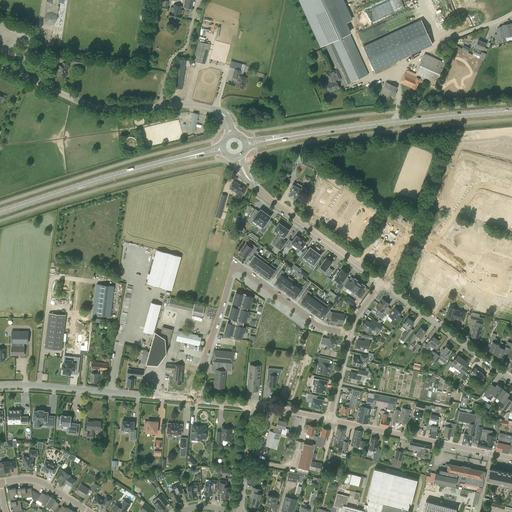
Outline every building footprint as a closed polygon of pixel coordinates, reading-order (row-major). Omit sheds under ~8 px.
[(64,3),(64,0),(52,0),(52,3),(47,1),(45,11),(47,13),(44,17),(46,22),(50,25),(55,23),(57,19),(56,14),(58,13),(59,6),(58,6),(59,3),(64,3)] [(193,0),(184,0),(183,7),(191,9),(193,0)] [(300,0),(311,23),(339,10),(345,8),(341,0),(300,0)] [(168,16),(180,19),(181,14),(182,10),(181,10),(182,6),(173,4),(172,12),(169,12),(168,16)] [(368,74),(349,33),(339,10),(311,23),(322,48),(326,46),(343,82),(347,80),(349,83),(368,74)] [(363,47),(375,71),(431,46),(419,21),(363,47)] [(511,35),(511,22),(502,25),(503,29),(496,31),(498,39),(505,37),(505,38),(511,35)] [(481,52),(480,51),(481,49),(483,50),(486,43),(478,40),(476,47),(473,53),(480,56),(481,52)] [(198,41),(193,60),(205,64),(210,44),(198,41)] [(424,53),(414,76),(436,85),(446,63),(424,53)] [(178,59),(173,87),(182,89),(186,60),(178,59)] [(58,75),(65,76),(67,63),(63,63),(62,66),(59,65),(58,75)] [(244,89),(247,78),(240,76),(241,70),(235,69),(232,77),(237,78),(235,86),(244,89)] [(336,69),(329,73),(326,74),(330,82),(326,84),(330,92),(339,88),(337,82),(341,80),(336,69)] [(416,77),(405,73),(401,83),(416,89),(420,79),(416,77)] [(397,87),(386,82),(379,98),(392,103),(397,92),(395,92),(397,87)] [(417,93),(414,100),(419,102),(422,95),(417,93)] [(189,130),(195,132),(198,114),(193,113),(189,130)] [(307,166),(313,169),(316,162),(311,159),(307,166)] [(480,175),(479,169),(482,168),(481,162),(478,162),(478,165),(472,166),(474,176),(480,175)] [(495,183),(498,174),(492,172),(493,169),(489,168),(486,176),(490,177),(489,181),(495,183)] [(470,182),(465,178),(467,175),(461,171),(459,174),(461,175),(458,181),(466,187),(470,182)] [(498,174),(495,183),(501,185),(502,181),(506,182),(509,174),(504,172),(503,175),(498,174)] [(233,181),(229,188),(237,193),(236,195),(240,198),(246,189),(233,181)] [(288,196),(294,199),(300,189),(301,186),(297,183),(295,186),(293,185),(289,191),(290,192),(288,196)] [(451,194),(460,200),(463,195),(458,191),(460,189),(455,185),(453,188),(455,189),(451,194)] [(477,195),(485,201),(488,196),(481,191),(477,195)] [(224,206),(227,195),(221,194),(218,204),(224,206)] [(451,194),(448,199),(456,205),(457,203),(458,204),(460,201),(459,201),(460,200),(451,194)] [(485,201),(477,195),(474,200),(482,205),(485,201)] [(482,205),(474,200),(471,204),(479,210),(482,205)] [(479,210),(471,204),(468,209),(475,214),(479,210)] [(257,215),(253,212),(251,215),(252,215),(250,218),(258,223),(266,212),(263,210),(263,211),(260,209),(257,215)] [(511,214),(504,210),(501,215),(510,219),(511,214)] [(266,212),(258,223),(262,227),(260,230),(264,233),(269,226),(265,223),(270,216),(268,215),(268,214),(266,212)] [(510,219),(501,215),(499,220),(497,219),(496,222),(502,225),(503,222),(508,224),(510,219)] [(284,237),(289,230),(285,227),(283,226),(283,225),(283,226),(279,223),(274,230),(281,235),(279,237),(281,238),(275,246),(280,250),(286,242),(282,239),(284,237)] [(349,237),(354,231),(359,234),(363,229),(355,223),(353,226),(350,224),(343,233),(349,237)] [(306,243),(296,235),(292,242),(289,240),(285,245),(289,248),(293,244),(301,250),(306,243)] [(251,251),(253,253),(257,248),(250,242),(248,245),(246,243),(242,249),(243,255),(246,258),(251,251)] [(308,261),(316,250),(313,248),(313,249),(310,247),(308,250),(307,249),(305,252),(304,251),(298,258),(301,261),(304,257),(308,261)] [(147,284),(171,291),(181,257),(156,250),(147,284)] [(254,268),(260,260),(262,257),(257,254),(259,252),(256,250),(250,257),(253,259),(249,264),(254,268)] [(319,252),(316,250),(308,261),(313,264),(310,267),(313,270),(319,262),(318,261),(320,259),(318,258),(320,255),(318,253),(319,252)] [(429,256),(421,267),(428,272),(436,261),(429,256)] [(325,260),(324,259),(321,262),(322,263),(320,266),(325,270),(324,272),(329,276),(333,271),(328,267),(332,262),(326,257),(325,260)] [(265,263),(260,260),(254,268),(259,271),(265,263)] [(269,262),(267,261),(265,263),(259,271),(264,275),(270,267),(267,265),(269,262)] [(270,267),(264,275),(269,279),(273,274),(275,276),(280,268),(278,266),(276,268),(271,264),(270,267)] [(343,280),(348,273),(342,269),(335,278),(339,282),(336,286),(340,290),(346,282),(343,280)] [(280,287),(286,279),(287,278),(282,274),(284,272),(281,270),(276,276),(279,278),(275,283),(276,284),(275,284),(278,286),(278,285),(280,287)] [(347,288),(352,291),(360,281),(358,278),(357,280),(354,278),(352,281),(350,281),(348,280),(344,286),(347,288)] [(291,282),(286,279),(280,287),(285,290),(291,282)] [(291,282),(285,290),(290,294),(297,284),(292,281),(291,282)] [(363,283),(360,281),(352,291),(358,295),(357,296),(360,298),(365,292),(363,290),(362,289),(364,287),(365,286),(365,285),(365,286),(362,284),(363,283)] [(93,314),(111,316),(114,286),(97,284),(93,314)] [(304,285),(301,288),(297,284),(290,294),(292,295),(291,296),(294,298),(294,297),(295,298),(299,292),(301,294),(306,287),(304,285)] [(306,306),(312,298),(309,296),(312,293),(307,289),(303,295),(305,297),(301,302),(303,304),(305,306),(306,306)] [(244,321),(246,322),(249,311),(247,310),(248,307),(250,308),(253,297),(246,295),(246,294),(243,293),(243,294),(236,292),(233,303),(238,305),(237,308),(232,306),(229,317),(232,318),(230,323),(228,322),(225,333),(231,335),(231,336),(234,337),(234,336),(241,338),(244,327),(243,326),(244,321)] [(319,299),(314,295),(312,298),(306,306),(311,309),(319,299)] [(352,306),(355,302),(348,297),(345,301),(352,306)] [(316,313),(323,302),(319,299),(311,309),(316,313)] [(382,299),(376,307),(380,310),(377,315),(382,319),(387,313),(384,311),(389,304),(382,299)] [(328,306),(323,302),(316,313),(316,314),(318,316),(319,315),(321,317),(325,311),(327,313),(332,306),(330,304),(328,306)] [(153,303),(146,329),(145,332),(153,334),(154,332),(161,305),(153,303)] [(205,305),(194,303),(192,314),(202,316),(205,305)] [(454,318),(463,321),(466,312),(448,307),(445,317),(453,320),(454,318)] [(395,308),(389,316),(393,319),(390,322),(396,326),(402,318),(399,315),(401,313),(395,308)] [(345,319),(344,318),(344,315),(332,312),(329,310),(326,316),(329,318),(331,318),(330,322),(335,323),(335,322),(343,324),(343,320),(345,319)] [(66,315),(49,313),(45,348),(62,350),(66,315)] [(483,324),(489,325),(490,320),(479,317),(480,315),(472,313),(470,320),(475,322),(474,325),(472,333),(471,337),(478,339),(479,336),(478,336),(479,336),(481,327),(482,328),(483,324)] [(366,332),(369,334),(371,334),(372,334),(375,330),(378,332),(383,326),(372,318),(369,322),(366,320),(361,327),(367,331),(366,332)] [(414,322),(408,318),(404,323),(401,326),(407,331),(401,339),(404,342),(413,330),(410,327),(414,322)] [(140,362),(146,364),(147,362),(158,365),(167,352),(173,330),(162,327),(159,337),(154,335),(150,352),(144,350),(140,362)] [(426,332),(421,328),(416,334),(414,333),(410,339),(407,343),(413,347),(416,343),(413,341),(417,336),(421,339),(426,332)] [(28,331),(12,331),(12,343),(12,346),(11,350),(11,351),(11,355),(18,355),(18,354),(20,354),(20,355),(24,355),(24,346),(24,343),(28,343),(28,331)] [(178,331),(176,341),(179,342),(181,342),(182,342),(195,345),(199,346),(199,345),(201,340),(201,336),(189,333),(178,331)] [(499,345),(499,344),(495,343),(497,339),(495,338),(496,334),(492,333),(489,340),(492,342),(489,350),(495,353),(495,354),(499,345)] [(433,336),(429,341),(425,347),(428,349),(430,346),(434,349),(439,341),(433,336)] [(334,351),(337,340),(329,338),(329,339),(322,337),(321,344),(324,344),(325,343),(328,343),(327,349),(334,351)] [(359,351),(363,352),(364,347),(367,348),(367,350),(368,350),(370,339),(364,338),(364,340),(358,339),(356,347),(359,347),(359,351)] [(499,344),(499,345),(495,354),(501,357),(503,353),(505,354),(506,353),(508,354),(511,344),(511,343),(507,341),(506,344),(500,342),(499,344)] [(421,346),(417,343),(413,349),(412,350),(416,353),(421,346)] [(451,350),(446,347),(444,349),(443,348),(440,352),(441,352),(439,355),(436,353),(431,359),(436,363),(440,357),(441,358),(443,356),(448,360),(451,354),(449,353),(451,350)] [(216,370),(214,387),(224,388),(225,371),(231,371),(232,363),(233,363),(234,352),(213,350),(212,361),(213,361),(212,369),(216,370)] [(352,365),(362,367),(362,363),(367,364),(367,362),(370,362),(374,357),(360,353),(359,358),(354,357),(352,365)] [(453,366),(456,368),(463,359),(457,355),(452,362),(450,360),(445,367),(448,369),(450,366),(452,368),(453,366)] [(74,360),(67,359),(67,364),(65,364),(63,364),(62,368),(63,368),(62,374),(67,375),(67,374),(70,374),(70,373),(74,374),(75,368),(79,369),(80,357),(74,356),(74,357),(74,360)] [(329,376),(331,364),(324,362),(325,359),(319,358),(318,364),(322,365),(320,374),(329,376)] [(469,363),(463,359),(456,368),(459,371),(458,371),(460,372),(457,376),(461,378),(462,377),(465,372),(463,370),(469,363)] [(91,372),(90,378),(90,381),(97,382),(98,373),(98,369),(107,370),(108,364),(92,362),(91,369),(91,372)] [(172,383),(182,384),(183,372),(185,373),(185,371),(183,371),(183,366),(175,365),(166,364),(165,369),(174,370),(172,383)] [(250,365),(247,390),(258,391),(260,366),(250,365)] [(278,381),(280,376),(282,370),(268,368),(267,381),(269,382),(269,386),(276,387),(276,381),(278,381)] [(473,376),(474,375),(481,381),(485,377),(482,375),(483,374),(474,368),(470,373),(473,376)] [(134,376),(142,377),(144,371),(128,369),(127,377),(127,382),(127,386),(134,387),(135,378),(134,378),(134,376)] [(350,372),(348,381),(358,383),(360,376),(366,378),(369,378),(370,373),(367,372),(358,370),(358,374),(350,372)] [(324,394),(327,381),(313,378),(312,385),(318,386),(316,392),(324,394)] [(491,400),(494,395),(497,397),(503,389),(497,385),(495,387),(491,384),(483,394),(484,395),(483,397),(488,401),(489,399),(491,400)] [(503,389),(497,397),(500,399),(496,404),(505,411),(511,401),(511,400),(507,397),(509,394),(503,389)] [(342,406),(341,413),(347,415),(349,407),(350,408),(355,409),(358,395),(359,395),(360,391),(353,390),(350,403),(349,403),(348,402),(347,403),(346,403),(346,404),(345,404),(345,405),(344,406),(342,406)] [(375,394),(373,399),(395,404),(397,398),(375,394)] [(323,400),(313,398),(311,407),(316,408),(316,409),(319,410),(319,409),(321,409),(323,400)] [(360,406),(357,421),(368,423),(371,408),(373,409),(375,400),(373,399),(372,405),(366,404),(365,403),(364,407),(360,406)] [(420,419),(422,413),(418,412),(419,409),(429,411),(430,406),(425,405),(416,403),(416,405),(414,404),(413,407),(415,407),(413,418),(420,419)] [(395,409),(392,421),(399,423),(399,422),(405,423),(407,417),(408,417),(409,410),(410,407),(406,406),(405,408),(402,408),(401,412),(399,411),(400,410),(395,409)] [(8,419),(8,424),(18,424),(28,424),(28,417),(21,417),(21,410),(8,410),(8,419)] [(34,411),(33,420),(35,420),(34,425),(34,427),(41,427),(41,426),(42,426),(42,425),(41,425),(41,420),(47,421),(46,425),(54,426),(54,418),(49,417),(47,417),(48,412),(43,411),(43,410),(42,410),(42,411),(39,411),(39,410),(38,410),(38,411),(34,411)] [(387,427),(389,421),(386,420),(387,414),(386,413),(386,412),(382,411),(381,414),(383,414),(381,419),(380,425),(387,427)] [(462,443),(471,445),(473,435),(477,414),(459,411),(457,420),(469,423),(467,430),(466,430),(466,434),(464,433),(462,443)] [(428,436),(436,438),(437,431),(440,417),(438,417),(438,416),(431,414),(428,424),(427,424),(426,429),(430,430),(428,436)] [(69,416),(63,415),(61,415),(61,417),(61,418),(58,417),(57,427),(63,428),(63,425),(68,425),(67,432),(78,433),(79,425),(79,426),(75,426),(75,424),(70,423),(71,417),(69,416)] [(482,431),(483,427),(481,426),(483,416),(478,415),(476,425),(473,438),(478,439),(477,446),(491,449),(493,442),(494,443),(495,436),(487,434),(487,435),(484,435),(485,432),(482,431)] [(276,426),(275,426),(273,432),(270,431),(265,446),(276,449),(280,434),(281,434),(283,428),(285,428),(287,422),(278,419),(276,426)] [(445,426),(443,435),(450,436),(451,434),(454,435),(457,420),(454,420),(453,423),(450,422),(446,421),(445,426)] [(89,434),(87,433),(87,437),(93,438),(94,430),(100,430),(101,422),(96,421),(96,422),(87,421),(87,429),(90,429),(89,434)] [(134,422),(122,421),(121,429),(131,430),(130,440),(135,440),(136,430),(133,430),(134,422)] [(148,421),(148,422),(145,421),(144,426),(144,427),(147,428),(147,432),(152,432),(152,435),(156,436),(156,433),(157,433),(157,422),(148,421)] [(167,425),(167,433),(167,436),(169,437),(171,438),(173,436),(173,434),(181,435),(182,425),(182,424),(168,423),(167,425)] [(202,438),(206,439),(207,435),(205,435),(206,428),(202,428),(202,426),(192,425),(191,439),(198,440),(198,437),(202,437),(202,438)] [(305,429),(307,429),(306,433),(306,435),(309,436),(309,438),(313,439),(314,435),(316,427),(308,425),(306,425),(305,429)] [(231,440),(232,429),(221,428),(221,432),(217,431),(216,443),(221,443),(222,439),(231,440)] [(329,430),(323,428),(321,435),(318,435),(316,446),(323,448),(326,437),(328,438),(329,430)] [(337,428),(336,433),(333,446),(341,447),(345,430),(337,428)] [(351,445),(359,447),(359,446),(364,447),(365,441),(360,440),(362,431),(354,430),(351,445)] [(497,442),(496,450),(501,451),(505,435),(499,434),(497,442)] [(508,453),(510,445),(508,445),(509,443),(511,443),(511,437),(511,438),(505,437),(505,435),(501,451),(508,453)] [(379,462),(381,450),(378,449),(379,444),(377,443),(378,440),(371,438),(369,449),(373,450),(374,455),(373,459),(372,461),(379,462)] [(294,447),(301,448),(303,441),(296,440),(294,447)] [(298,467),(297,471),(308,474),(309,470),(309,469),(320,472),(322,463),(312,461),(313,456),(316,444),(312,444),(313,442),(305,440),(302,453),(301,453),(301,455),(298,467)] [(409,449),(420,451),(419,457),(422,444),(410,441),(409,449)] [(429,449),(430,446),(422,444),(419,457),(427,459),(428,454),(429,454),(430,450),(429,449)] [(29,456),(23,456),(23,468),(33,469),(33,457),(37,457),(38,450),(30,450),(29,456)] [(392,458),(390,465),(392,465),(392,466),(400,467),(404,452),(396,450),(394,458),(392,458)] [(193,467),(197,463),(191,456),(186,460),(193,467)] [(9,471),(9,470),(9,469),(16,467),(15,461),(7,462),(7,461),(0,462),(0,467),(1,473),(9,471)] [(41,467),(40,470),(41,470),(48,473),(49,471),(55,474),(56,471),(58,467),(56,466),(45,461),(44,463),(42,463),(41,466),(41,467)] [(439,474),(435,473),(434,480),(459,486),(459,482),(482,486),(483,479),(484,479),(486,472),(483,471),(469,468),(470,467),(462,466),(462,467),(448,464),(445,464),(444,471),(440,470),(439,474)] [(337,493),(334,506),(339,508),(337,511),(410,511),(411,511),(408,510),(409,503),(411,503),(417,479),(406,477),(407,474),(386,468),(385,471),(374,468),(366,499),(369,500),(367,505),(364,505),(363,509),(366,509),(366,511),(346,506),(349,496),(337,493)] [(490,482),(490,481),(500,483),(499,487),(502,487),(511,489),(511,473),(490,469),(487,480),(486,482),(487,482),(490,482)] [(70,475),(63,471),(57,480),(58,481),(58,482),(60,483),(61,483),(64,485),(66,483),(72,487),(76,480),(70,476),(70,475)] [(302,483),(303,476),(289,473),(287,480),(302,483)] [(347,473),(344,482),(359,486),(362,487),(364,477),(361,476),(347,473)] [(434,480),(435,473),(431,473),(430,477),(429,476),(426,476),(425,481),(433,483),(434,480)] [(218,481),(212,480),(211,483),(205,482),(204,494),(212,495),(213,491),(217,491),(218,481)] [(227,481),(220,480),(218,494),(222,494),(221,497),(228,498),(229,487),(226,487),(227,481)] [(199,482),(194,483),(195,485),(187,486),(189,496),(197,495),(196,492),(200,491),(199,482)] [(90,490),(93,492),(98,485),(95,483),(90,490)] [(76,492),(84,498),(89,489),(81,484),(76,492)] [(178,484),(171,487),(173,491),(170,493),(174,502),(181,499),(179,494),(182,493),(178,484)] [(18,495),(21,494),(21,490),(17,490),(17,489),(16,489),(16,488),(12,488),(11,487),(7,488),(8,492),(9,492),(10,502),(17,500),(17,498),(14,498),(14,496),(15,495),(15,494),(16,493),(18,493),(18,495)] [(251,496),(250,499),(252,499),(251,504),(258,506),(261,494),(260,493),(261,489),(253,487),(253,491),(251,496)] [(25,488),(20,488),(21,490),(21,494),(22,498),(32,497),(32,498),(33,499),(37,493),(33,490),(32,491),(31,488),(27,489),(25,488)] [(300,507),(299,511),(312,511),(317,490),(315,490),(314,493),(313,492),(313,494),(311,493),(309,505),(307,504),(303,503),(302,507),(300,507)] [(42,492),(40,495),(37,493),(33,499),(36,501),(37,500),(46,505),(51,497),(47,494),(46,495),(42,492)] [(166,507),(163,504),(167,501),(161,494),(156,499),(158,501),(154,504),(156,508),(157,507),(160,511),(166,507)] [(112,499),(106,496),(104,500),(97,495),(92,503),(102,509),(106,503),(108,505),(112,499)] [(277,511),(278,504),(276,504),(278,498),(267,495),(265,504),(273,506),(272,510),(277,511)] [(285,496),(282,508),(290,511),(289,511),(294,511),(297,500),(285,496)] [(56,501),(55,499),(51,497),(46,505),(54,511),(53,511),(57,511),(60,508),(58,506),(59,504),(56,501)] [(22,510),(20,500),(17,500),(10,502),(11,506),(13,507),(13,511),(16,511),(15,511),(23,511),(24,511),(23,510),(22,510)] [(116,504),(110,511),(124,511),(130,504),(124,500),(120,507),(116,504)] [(426,500),(422,511),(455,511),(457,508),(426,500)]
